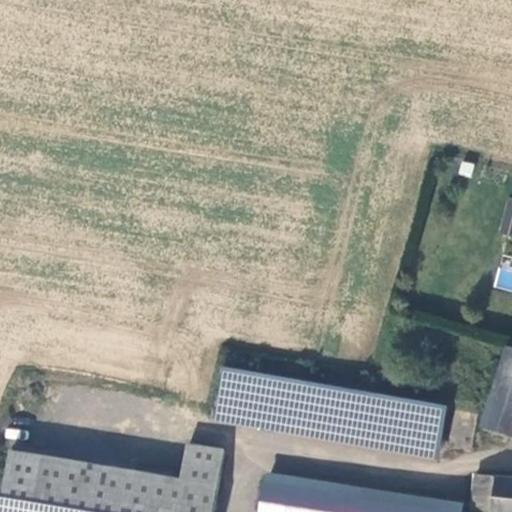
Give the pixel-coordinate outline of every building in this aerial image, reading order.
[(502,233),(511,235),(511,199),(511,200),(502,233)] [(511,270),(497,268),(494,288),(511,291),(511,270)] [(511,348),(509,348),(485,429),(511,437),(511,348)] [(447,407),(272,377),(225,368),(217,402),(441,442),(447,407)] [(220,511),(231,450),(192,444),(186,481),(14,451),(3,511),(220,511)] [(270,473),(264,511),(464,511),(466,504),(270,473)] [(470,511),(511,511),(511,480),(475,477),(470,511)]
